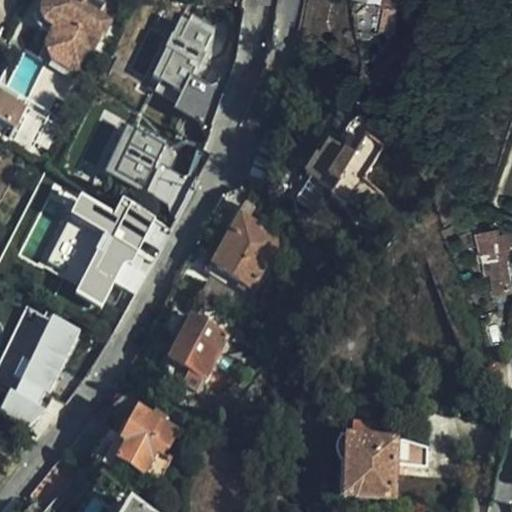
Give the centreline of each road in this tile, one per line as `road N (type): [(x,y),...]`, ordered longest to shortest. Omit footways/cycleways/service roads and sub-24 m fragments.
road 1 (residential): [(0,507),(114,365),(217,176)]
road 2 (residential): [(217,176),(253,132),(296,0)]
road 3 (residential): [(217,176),(264,0)]
